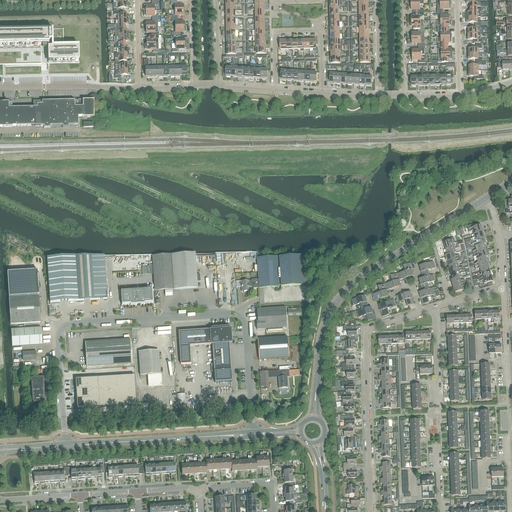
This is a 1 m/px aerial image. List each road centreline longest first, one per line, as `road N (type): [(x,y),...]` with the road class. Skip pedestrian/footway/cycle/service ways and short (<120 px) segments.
road 1 (unclassified): [(65,446),(61,329),(165,317),(241,317),(252,434)]
road 2 (tertiary): [(313,418),(321,334),(333,306),(357,279),(487,197)]
road 3 (residential): [(370,511),(365,335),(435,308)]
road 4 (tertiary): [(65,446),(252,434)]
road 5 (residential): [(275,91),(275,32),(317,30),(322,94)]
road 6 (unclassified): [(0,87),(138,88)]
